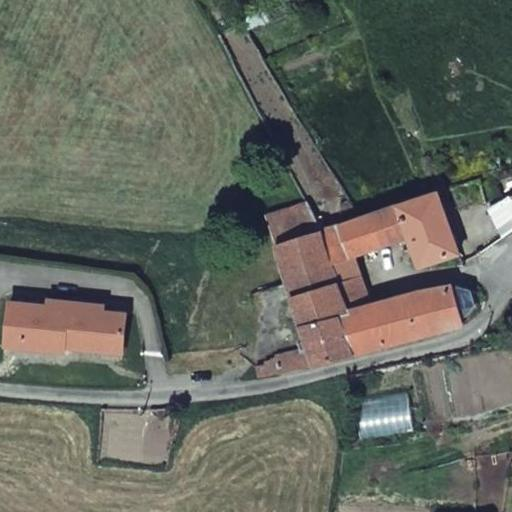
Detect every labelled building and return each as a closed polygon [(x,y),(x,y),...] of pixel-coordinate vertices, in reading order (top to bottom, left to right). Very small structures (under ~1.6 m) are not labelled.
[(420,267),(461,253),(439,190),(399,204),(410,236),(420,267)] [(511,196),(488,209),(503,237),(511,230),(511,196)] [(303,205),(268,216),(310,348),(315,365),(356,354),(340,313),(348,311),(339,283),(333,263),(322,230),(309,204),(303,205)] [(410,236),(399,204),(361,217),(322,230),(333,263),(410,236)] [(339,283),(348,311),(371,305),(362,278),(339,283)] [(340,313),(356,354),(463,324),(452,286),(371,305),(348,311),(340,313)] [(50,299),(50,305),(105,311),(105,305),(50,299)] [(11,301),(7,345),(66,351),(67,346),(124,352),(128,313),(105,311),(50,305),(11,301)] [(300,350),(305,368),(315,365),(310,348),(300,350)] [(257,367),(259,378),(278,373),(279,375),(305,368),(300,350),(277,356),(266,361),(266,365),(257,367)]
